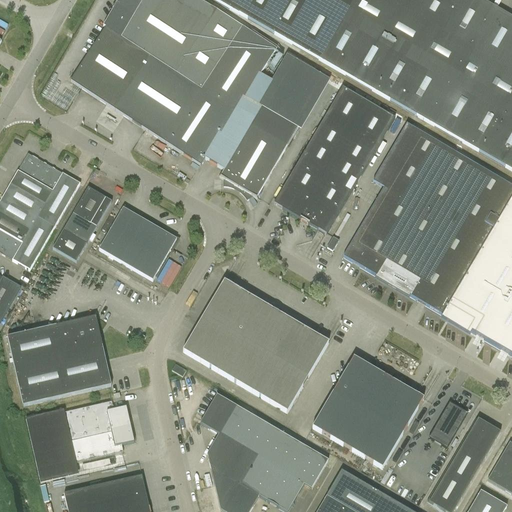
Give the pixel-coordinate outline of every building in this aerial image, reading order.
[(118,0),(102,28),(105,29),(70,83),(200,168),(276,52),(217,12),(195,0),(143,0),(142,2),(138,0),(118,0)] [(210,0),(238,16),(239,15),(511,172),(511,20),(477,0),(210,0)] [(261,109),(250,127),(220,179),(223,182),(223,189),(224,189),(227,189),(230,189),(232,190),(235,191),(237,193),(239,194),(241,196),(244,198),(245,200),(246,202),(252,198),(256,201),(287,148),(297,131),(300,133),(329,83),(286,58),(257,107),(261,109)] [(342,90),(325,120),(377,150),(395,121),(342,90)] [(377,150),(325,120),(274,206),(326,237),(377,150)] [(383,190),(343,259),(511,358),(511,188),(406,126),(373,184),(383,190)] [(27,155),(0,202),(0,255),(30,273),(80,186),(27,155)] [(88,190),(52,250),(76,264),(111,204),(88,190)] [(173,248),(170,238),(123,211),(99,252),(152,283),(173,248)] [(333,239),(327,250),(333,253),(339,242),(333,239)] [(2,279),(0,277),(0,324),(20,289),(2,279)] [(235,384),(276,315),(223,284),(182,354),(235,384)] [(276,315),(235,384),(287,415),(328,345),(276,315)] [(96,319),(65,326),(7,339),(23,408),(81,395),(111,388),(96,319)] [(312,430),(382,471),(423,401),(353,360),(312,430)] [(182,379),(186,373),(175,366),(172,372),(182,379)] [(328,463),(235,408),(216,397),(200,426),(219,437),(207,457),(219,511),(250,511),(259,499),(281,511),(288,511),(303,487),(311,491),(328,463)] [(134,444),(129,423),(126,409),(113,412),(111,404),(64,414),(76,465),(123,454),(121,447),(134,444)] [(449,405),(428,440),(446,450),(467,415),(449,405)] [(42,431),(39,417),(25,420),(28,435),(42,431)] [(476,420),(455,455),(426,504),(441,511),(453,511),(500,434),(476,420)] [(511,446),(509,445),(487,483),(511,497),(511,446)] [(406,511),(340,474),(324,502),(340,511),(406,511)] [(67,511),(148,511),(141,478),(63,496),(67,511)] [(480,493),(469,511),(504,511),(506,508),(480,493)] [(340,511),(324,502),(317,511),(340,511)]
